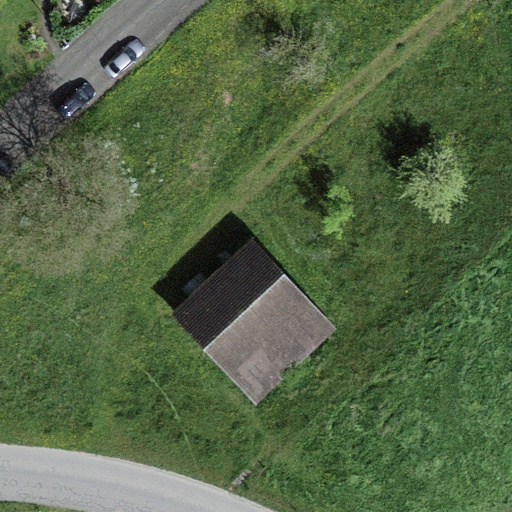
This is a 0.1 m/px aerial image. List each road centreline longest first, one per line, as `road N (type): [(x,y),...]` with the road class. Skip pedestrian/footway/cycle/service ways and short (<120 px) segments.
road 1 (residential): [(0,144),(167,0)]
road 2 (unclassified): [(198,511),(107,485),(0,473)]
